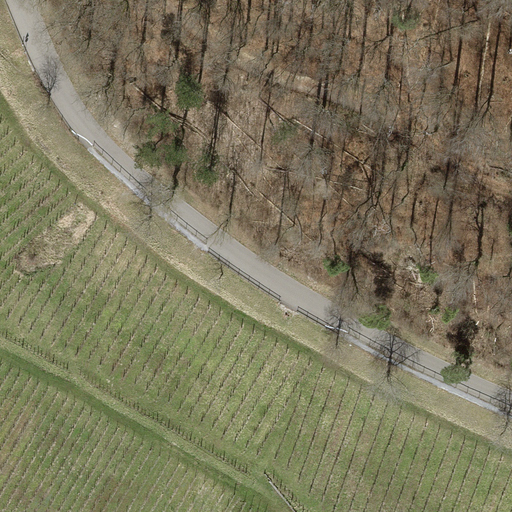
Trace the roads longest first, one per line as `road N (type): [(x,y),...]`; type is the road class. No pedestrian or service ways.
road 1 (unclassified): [(511,400),(308,302),(231,252),(82,123),(19,0)]
road 2 (track): [(511,194),(364,106),(248,66),(161,0)]
